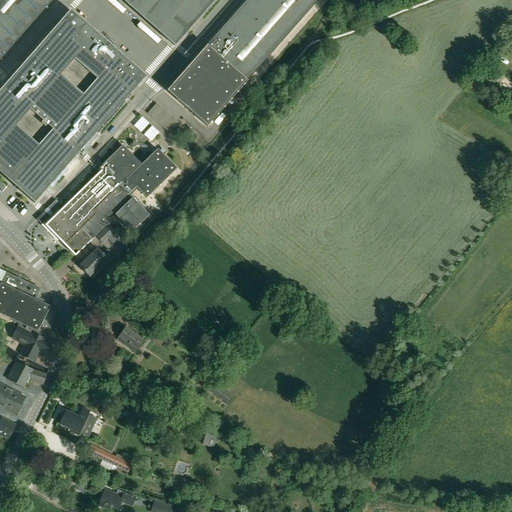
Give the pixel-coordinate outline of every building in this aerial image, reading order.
[(0,0),(0,59),(52,0),(0,0)] [(123,0),(174,44),(212,0),(123,0)] [(206,128),(317,0),(246,0),(167,92),(206,128)] [(144,76),(69,10),(0,88),(0,173),(33,203),(144,76)] [(489,65),(481,74),(491,82),(498,73),(489,65)] [(157,103),(147,114),(170,134),(179,123),(157,103)] [(101,170),(45,225),(64,245),(75,256),(92,239),(108,224),(105,221),(136,189),(146,200),(174,169),(156,151),(141,164),(122,145),(99,168),(101,170)] [(121,209),(118,212),(115,215),(132,232),(149,214),(132,198),(130,200),(121,209)] [(108,226),(96,238),(102,244),(114,232),(108,226)] [(102,254),(97,249),(79,266),(89,276),(105,260),(107,262),(114,255),(108,249),(102,254)] [(0,314),(19,324),(11,339),(24,345),(19,354),(34,362),(39,353),(45,355),(51,343),(48,334),(54,317),(56,310),(55,309),(54,308),(49,306),(36,298),(40,289),(5,272),(0,269),(0,314)] [(32,283),(41,288),(44,283),(35,278),(32,283)] [(163,325),(151,342),(160,347),(172,330),(163,325)] [(137,350),(144,341),(125,327),(116,340),(136,353),(138,350),(137,350)] [(46,374),(31,370),(17,362),(8,379),(23,387),(26,383),(28,384),(30,381),(43,385),(46,374)] [(23,396),(0,384),(0,406),(14,414),(23,396)] [(212,393),(227,404),(232,397),(216,386),(212,393)] [(100,414),(107,417),(112,408),(105,405),(100,414)] [(66,411),(60,424),(72,430),(71,432),(77,435),(85,419),(95,423),(99,416),(83,408),(78,417),(66,411)] [(0,435),(7,439),(15,425),(2,418),(0,421),(0,435)] [(202,444),(212,447),(215,437),(205,434),(202,444)] [(99,450),(91,446),(88,453),(96,457),(99,450)] [(99,450),(96,457),(118,467),(127,471),(130,465),(121,461),(99,450)] [(137,467),(132,476),(144,481),(148,473),(137,467)] [(122,497),(105,490),(103,493),(102,493),(98,505),(113,511),(117,500),(120,501),(122,497)]
